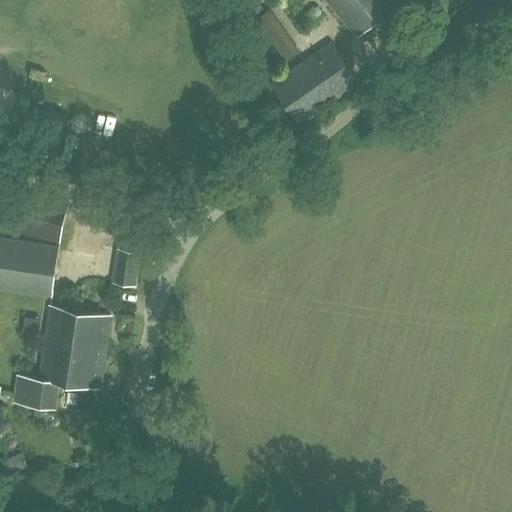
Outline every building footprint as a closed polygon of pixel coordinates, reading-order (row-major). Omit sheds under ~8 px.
[(257,0),(255,0),(242,10),(249,20),(264,9),(257,0)] [(327,0),(358,36),(400,2),(398,0),(327,0)] [(462,7),(457,0),(422,0),(439,23),(462,7)] [(256,19),(286,61),(301,51),(271,8),(256,19)] [(302,124),(361,83),(333,42),(273,83),(302,124)] [(68,115),(19,102),(16,123),(0,118),(0,139),(42,151),(59,155),(68,115)] [(21,190),(15,214),(0,210),(0,228),(61,242),(70,201),(21,190)] [(0,288),(53,296),(60,247),(0,237),(0,288)] [(143,252),(118,248),(112,282),(138,286),(143,252)] [(46,348),(106,357),(113,314),(52,305),(46,348)] [(101,388),(106,357),(46,348),(41,379),(19,376),(16,401),(55,407),(59,382),(101,388)]
